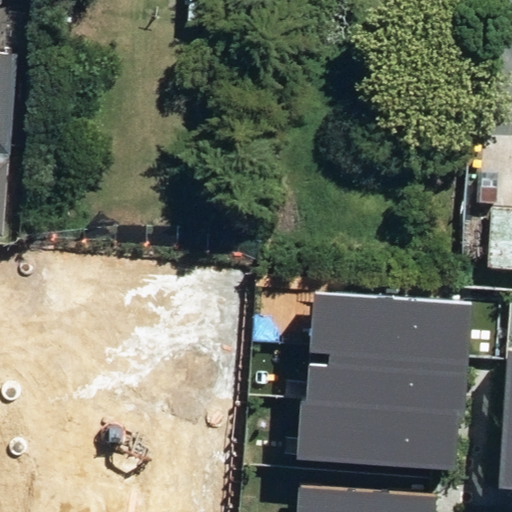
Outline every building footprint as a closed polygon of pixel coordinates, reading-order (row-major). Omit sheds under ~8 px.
[(182,0),(181,18),(246,22),(247,0),(182,0)] [(420,0),(420,11),(464,14),(464,0),(420,0)] [(475,265),(511,267),(511,205),(479,203),(475,265)] [(0,240),(12,241),(14,209),(0,207),(0,240)] [(311,358),(462,367),(466,303),(314,295),(311,358)] [(0,494),(13,496),(16,414),(1,413),(6,301),(0,300),(0,494)] [(511,349),(508,350),(500,488),(511,488),(511,349)] [(304,358),(302,403),(460,412),(462,367),(311,358),(304,358)] [(302,403),(299,460),(457,469),(460,412),(302,403)] [(222,456),(222,430),(200,429),(198,456),(222,456)] [(294,490),(292,511),(433,511),(434,497),(294,490)] [(233,511),(234,504),(176,499),(174,511),(233,511)]
